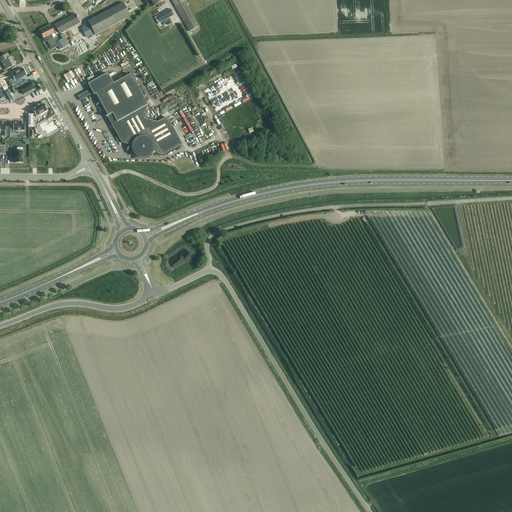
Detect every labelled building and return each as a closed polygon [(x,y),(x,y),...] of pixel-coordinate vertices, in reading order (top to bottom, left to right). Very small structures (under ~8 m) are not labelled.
[(189,31),(198,26),(183,0),(171,0),(183,20),(189,31)] [(110,10),(88,22),(95,35),(117,23),(130,16),(123,3),(110,10)] [(160,23),(173,15),(170,9),(156,17),(160,23)] [(59,34),(79,24),(74,14),(54,25),(59,34)] [(50,39),(52,38),(55,36),(50,27),(45,30),(50,39)] [(50,39),(45,30),(39,33),(45,42),(50,39)] [(59,49),(68,44),(62,34),(59,36),(61,39),(55,43),(59,49)] [(5,70),(14,65),(10,58),(9,58),(7,54),(1,58),(0,56),(0,61),(1,63),(1,62),(5,70)] [(8,81),(12,87),(22,82),(21,79),(26,75),(22,68),(11,75),(13,78),(8,81)] [(87,79),(86,78),(89,77),(87,70),(84,72),(78,74),(80,79),(83,78),(84,80),(87,79)] [(171,127),(171,126),(166,117),(157,122),(144,119),(148,105),(131,74),(113,84),(107,73),(88,84),(94,95),(95,94),(107,116),(105,117),(106,117),(108,116),(112,117),(111,122),(113,122),(112,124),(122,142),(138,147),(138,148),(139,149),(139,150),(140,151),(142,152),(143,152),(144,151),(145,151),(146,150),(147,149),(163,154),(180,144),(171,127)] [(26,80),(11,89),(14,94),(21,90),(23,95),(34,89),(30,82),(28,83),(26,80)] [(41,102),(30,109),(34,116),(46,110),(41,102)] [(15,130),(25,129),(25,121),(13,121),(13,126),(10,126),(10,133),(13,133),(15,133),(15,130)] [(54,121),(48,124),(47,121),(40,125),(43,131),(45,129),(47,134),(58,128),(54,121)] [(5,123),(0,122),(0,130),(4,131),(4,136),(8,136),(8,127),(5,127),(5,123)] [(33,162),(42,162),(42,158),(48,157),(48,150),(42,150),(42,149),(33,149),(33,162)] [(15,150),(10,150),(10,159),(15,159),(15,160),(15,163),(23,163),(22,151),(15,151),(15,150)] [(388,209),(372,210),(376,219),(375,219),(383,234),(383,230),(380,225),(380,223),(384,223),(385,223),(385,222),(384,213),(390,212),(388,209)]
